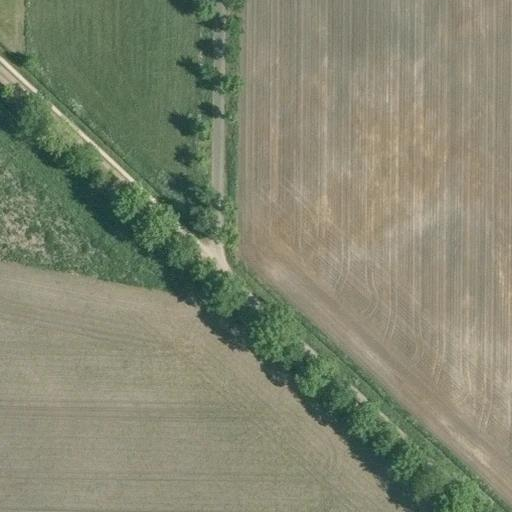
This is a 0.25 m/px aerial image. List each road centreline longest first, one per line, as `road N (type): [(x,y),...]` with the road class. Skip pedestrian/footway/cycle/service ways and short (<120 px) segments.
road 1 (unclassified): [(482,511),(223,271)]
road 2 (track): [(0,72),(223,271)]
